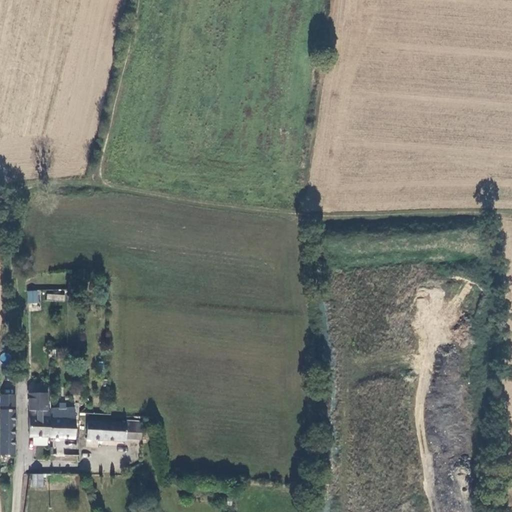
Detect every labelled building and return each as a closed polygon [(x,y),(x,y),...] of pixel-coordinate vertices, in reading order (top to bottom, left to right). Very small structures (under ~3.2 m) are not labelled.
[(39,303),(39,290),(26,291),(27,303),(39,303)] [(13,427),(13,416),(13,395),(0,394),(0,454),(12,455),(13,438),(9,438),(10,427),(13,427)] [(29,394),(29,410),(28,418),(29,437),(50,438),(50,419),(49,419),(49,411),(47,411),(46,394),(29,394)] [(50,438),(75,438),(76,408),(51,407),(50,419),(50,438)] [(141,439),(141,422),(126,421),(126,423),(87,421),(86,439),(125,441),(126,439),(141,439)] [(61,467),(69,467),(68,456),(50,457),(50,464),(61,464),(61,467)] [(42,473),(32,473),(32,486),(42,486),(42,473)]
